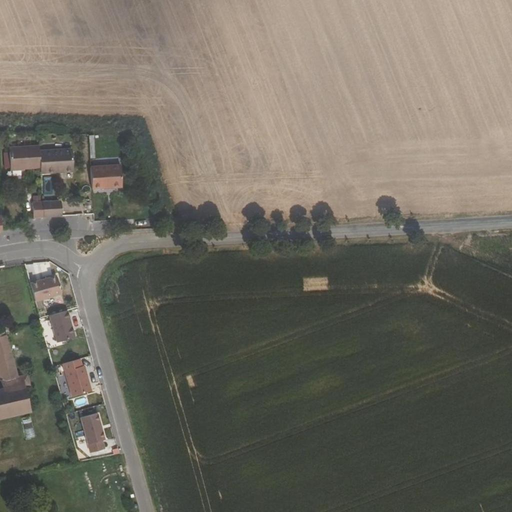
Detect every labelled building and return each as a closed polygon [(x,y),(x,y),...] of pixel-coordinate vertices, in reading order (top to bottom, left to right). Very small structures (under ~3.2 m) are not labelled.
[(8,150),(9,172),(39,170),(38,153),(38,148),(8,150)] [(71,151),(44,153),(45,176),(55,175),(55,173),(62,173),(62,175),(72,174),(71,151)] [(90,170),(91,192),(101,192),(101,189),(108,188),(109,191),(121,190),(119,167),(90,170)] [(60,203),(42,205),(43,219),(61,217),(60,203)] [(42,205),(31,206),(32,219),(43,219),(42,205)] [(55,279),(29,285),(34,303),(61,296),(55,279)] [(74,340),(66,312),(48,317),(56,345),(74,340)] [(0,333),(0,384),(1,389),(0,389),(0,417),(30,411),(24,387),(30,386),(27,373),(17,376),(4,333),(0,333)] [(91,393),(84,368),(65,373),(71,398),(91,393)] [(99,412),(80,417),(87,443),(106,439),(99,412)] [(30,416),(21,418),(25,434),(33,432),(30,416)]
